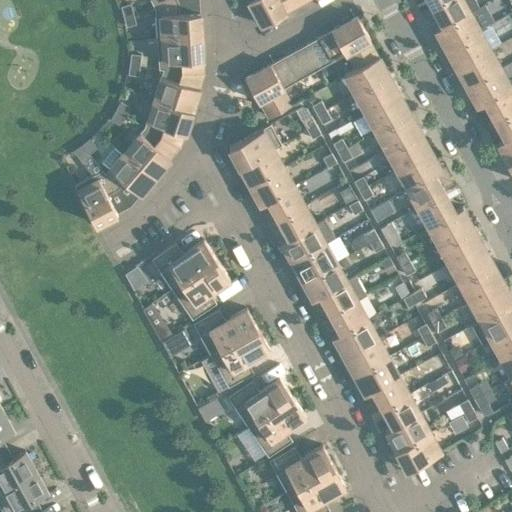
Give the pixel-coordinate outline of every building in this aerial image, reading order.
[(301,0),(247,0),(261,25),(285,12),(284,10),(301,0)] [(435,28),(435,29),(469,10),(463,0),(442,0),(432,6),(442,24),(435,28)] [(154,7),(156,37),(201,34),(199,10),(178,12),(178,1),(154,7)] [(120,5),(123,15),(133,13),(130,3),(120,5)] [(435,29),(445,48),(480,29),(469,10),(435,29)] [(133,13),(123,15),(126,25),(136,23),(133,13)] [(356,46),(364,61),(376,55),(368,40),(370,39),(356,15),(306,43),(319,67),(326,63),(356,46)] [(445,48),(456,66),(490,48),(480,29),(445,48)] [(156,37),(158,67),(182,70),(182,59),(203,58),(201,34),(156,37)] [(306,43),(294,49),(308,73),(319,67),(306,43)] [(456,66),(466,85),(501,67),(490,48),(456,66)] [(281,88),(308,73),(294,49),(245,77),(258,100),(260,99),(269,116),(290,104),(281,88)] [(130,53),(129,63),(139,64),(140,54),(130,53)] [(344,73),(355,92),(389,73),(378,54),(376,55),(364,61),(344,73)] [(139,64),(129,63),(128,73),(138,75),(139,64)] [(326,63),(319,67),(324,75),(330,71),(326,63)] [(163,68),(153,96),(192,109),(199,86),(179,80),(182,70),(158,67),(158,68),(163,68)] [(466,85),(477,104),(511,85),(501,67),(466,85)] [(355,92),(365,111),(399,92),(389,73),(355,92)] [(485,101),(495,119),(511,109),(511,87),(511,85),(477,104),(477,105),(485,101)] [(365,111),(375,130),(410,111),(399,92),(365,111)] [(153,96),(144,126),(161,135),(164,125),(184,132),(192,109),(153,96)] [(311,104),(316,114),(325,109),(320,99),(311,104)] [(120,100),(115,110),(124,114),(129,105),(120,100)] [(325,109),(316,114),(322,123),(330,118),(325,109)] [(497,141),(498,142),(511,134),(511,109),(495,119),(505,137),(497,141)] [(124,114),(115,110),(110,119),(119,124),(124,114)] [(375,130),(386,149),(420,130),(410,111),(375,130)] [(301,119),(306,128),(315,123),(310,114),(301,119)] [(228,146),(239,165),(281,142),(270,123),(228,146)] [(315,123),(306,128),(311,137),(320,132),(315,123)] [(144,126),(124,149),(155,175),(170,157),(154,143),(161,135),(144,126)] [(386,149),(396,168),(431,149),(420,130),(386,149)] [(511,134),(498,142),(508,161),(511,158),(511,134)] [(332,142),(337,151),(346,146),(341,137),(332,142)] [(90,139),(82,146),(89,153),(97,147),(90,139)] [(239,165),(249,184),(284,165),(274,147),(281,143),(281,142),(239,165)] [(89,153),(82,146),(74,152),(80,160),(89,153)] [(346,146),(337,151),(342,161),(351,156),(346,146)] [(102,169),(101,169),(116,188),(123,180),(139,193),(155,175),(124,149),(105,172),(102,169)] [(396,168),(407,187),(441,168),(431,149),(396,168)] [(322,157),(327,166),(336,161),(331,152),(322,157)] [(249,184),(260,203),(294,184),(284,165),(249,184)] [(407,187),(417,206),(444,191),(434,173),(442,169),(441,168),(407,187)] [(116,188),(101,169),(74,183),(95,223),(117,212),(107,193),(116,188)] [(353,180),(358,189),(367,184),(362,175),(353,180)] [(268,200),(278,218),(305,203),(294,184),(260,203),(260,204),(268,200)] [(367,184),(358,189),(363,198),(372,193),(367,184)] [(347,185),(338,190),(346,204),(355,199),(347,185)] [(417,206),(428,225),(462,206),(462,205),(454,209),(444,191),(417,206)] [(348,204),(353,213),(362,208),(357,199),(348,204)] [(280,240),(281,241),(315,222),(305,203),(278,218),(288,236),(280,240)] [(377,203),(369,208),(375,220),(384,215),(377,203)] [(428,225),(438,244),(472,225),(462,206),(428,225)] [(281,241),(291,260),(326,241),(315,222),(281,241)] [(438,244),(449,263),(483,244),(472,225),(438,244)] [(364,233),(369,242),(378,237),(373,228),(364,233)] [(384,234),(389,243),(395,240),(390,230),(384,234)] [(352,239),(350,245),(353,250),(369,242),(364,233),(352,239)] [(378,237),(369,242),(374,251),(383,246),(378,237)] [(151,258),(171,288),(216,257),(203,238),(182,252),(175,241),(151,258)] [(291,260),(302,279),(336,260),(326,241),(291,260)] [(449,263),(459,281),(493,262),(483,244),(449,263)] [(395,256),(400,265),(409,260),(404,251),(395,256)] [(216,257),(171,288),(192,318),(216,302),(208,291),(229,277),(216,257)] [(389,258),(380,262),(387,274),(396,270),(389,258)] [(302,279),(312,298),(355,274),(355,273),(346,278),(336,260),(302,279)] [(409,260),(400,265),(405,274),(414,269),(409,260)] [(459,281),(469,300),(504,281),(493,262),(459,281)] [(138,263),(126,270),(134,286),(146,279),(138,263)] [(320,294),(330,313),(366,293),(355,274),(312,298),(320,294)] [(408,292),(402,281),(392,287),(398,297),(408,292)] [(469,300),(480,319),(511,301),(511,296),(504,281),(469,300)] [(421,287),(412,292),(416,301),(426,296),(421,287)] [(416,301),(412,292),(402,297),(407,306),(416,301)] [(333,335),(333,336),(367,317),(357,298),(366,293),(330,313),(340,331),(333,335)] [(151,301),(142,307),(160,339),(171,331),(151,301)] [(171,323),(185,315),(177,301),(163,309),(171,323)] [(511,301),(480,319),(490,338),(511,326),(511,313),(507,305),(511,302),(511,301)] [(193,322),(210,353),(257,327),(246,307),(224,319),(218,308),(193,322)] [(426,312),(431,321),(440,317),(435,307),(426,312)] [(333,336),(343,354),(378,335),(367,317),(333,336)] [(440,317),(431,321),(436,331),(445,326),(440,317)] [(416,327),(421,336),(430,331),(425,322),(416,327)] [(462,329),(471,346),(482,341),(472,323),(462,329)] [(511,326),(490,338),(501,357),(511,350),(511,326)] [(257,327),(210,353),(228,385),(253,371),(247,360),(269,348),(257,327)] [(430,331),(421,336),(426,345),(435,340),(430,331)] [(343,354),(354,373),(388,354),(378,335),(343,354)] [(454,346),(448,349),(453,358),(462,353),(459,347),(454,346)] [(503,379),(504,380),(511,375),(511,350),(501,357),(511,375),(503,379)] [(354,373),(364,392),(399,373),(388,354),(354,373)] [(465,356),(454,362),(461,374),(472,368),(465,356)] [(372,389),(382,407),(409,392),(399,373),(364,392),(365,393),(372,389)] [(442,374),(428,382),(431,389),(445,381),(442,374)] [(227,395),(247,425),(292,395),(279,375),(258,389),(251,379),(227,395)] [(468,388),(473,397),(482,392),(477,383),(468,388)] [(385,429),(385,430),(419,411),(409,392),(382,407),(392,425),(385,429)] [(482,392),(473,397),(478,406),(487,401),(482,392)] [(214,394),(196,405),(204,419),(223,407),(214,394)] [(292,395),(247,425),(267,455),(291,439),(284,428),(305,414),(292,395)] [(458,403),(463,412),(472,407),(467,398),(458,403)] [(472,407),(463,412),(468,421),(477,416),(472,407)] [(0,408),(0,433),(12,427),(1,408),(0,408)] [(385,430),(396,449),(430,430),(419,411),(385,430)] [(430,430),(396,449),(406,469),(441,450),(430,430)] [(494,441),(500,451),(507,447),(501,437),(494,441)] [(268,459),(286,491),(333,464),(322,444),(300,456),(294,445),(268,459)] [(0,488),(35,469),(24,449),(5,460),(0,450),(0,488)] [(333,464),(286,491),(297,511),(322,511),(329,508),(323,497),(345,485),(333,464)] [(35,469),(0,488),(0,505),(3,511),(30,511),(33,510),(27,499),(46,489),(35,469)] [(503,511),(511,511),(511,499),(501,508),(503,511)]
